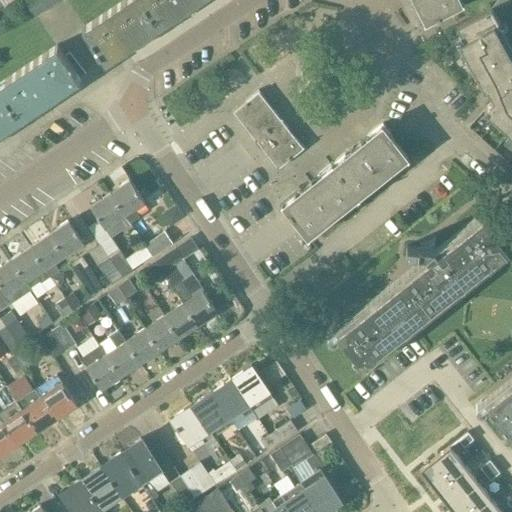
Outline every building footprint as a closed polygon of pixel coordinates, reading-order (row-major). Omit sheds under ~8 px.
[(23,0),(34,16),(45,9),(39,0),(23,0)] [(54,0),(39,0),(45,9),(56,2),(54,0)] [(106,62),(197,0),(123,0),(83,28),(106,62)] [(411,0),(424,24),(463,3),(461,0),(411,0)] [(484,109),(509,132),(511,135),(511,55),(495,24),(500,22),(497,16),(511,0),(497,0),(492,6),(456,25),(464,39),(459,42),(491,101),(484,109)] [(58,43),(0,81),(0,132),(81,78),(58,43)] [(233,112),(244,126),(271,105),(259,91),(233,112)] [(255,140),(282,119),(271,105),(244,126),(255,140)] [(255,140),(266,154),(293,132),(282,119),(255,140)] [(408,158),(381,123),(280,203),(307,238),(408,158)] [(304,147),(293,132),(266,154),(278,168),(304,147)] [(143,201),(129,179),(110,192),(124,213),(130,222),(139,217),(133,208),(143,201)] [(90,205),(104,227),(124,213),(110,192),(90,205)] [(70,221),(69,220),(49,233),(64,254),(91,295),(102,287),(82,254),(98,243),(80,214),(70,221)] [(428,260),(337,333),(363,366),(413,326),(509,251),(508,250),(485,219),(483,217),(437,253),(434,249),(434,248),(435,237),(434,237),(433,245),(420,243),(419,247),(407,245),(406,254),(425,256),(428,260)] [(144,244),(152,256),(173,242),(165,230),(144,244)] [(64,254),(49,233),(30,246),(44,267),(51,277),(60,271),(53,261),(64,254)] [(44,267),(30,246),(11,259),(25,280),(31,289),(30,287),(39,281),(40,282),(50,276),(51,277),(44,267)] [(163,272),(183,301),(182,301),(196,324),(217,310),(202,288),(183,259),(184,258),(175,246),(155,259),(163,272)] [(127,259),(119,247),(108,255),(122,276),(133,268),(132,268),(141,262),(135,253),(127,259)] [(97,262),(111,283),(122,276),(108,255),(97,262)] [(0,308),(0,309),(31,289),(25,280),(11,259),(0,265),(0,308)] [(163,272),(155,259),(147,265),(155,278),(163,272)] [(136,290),(128,278),(117,285),(125,298),(136,290)] [(109,291),(116,303),(125,298),(117,285),(109,291)] [(74,291),(65,297),(72,309),(82,303),(74,291)] [(65,297),(55,303),(63,315),(72,309),(65,297)] [(182,301),(163,314),(177,337),(196,324),(182,301)] [(12,311),(0,319),(4,325),(5,326),(5,325),(19,345),(30,337),(12,311)] [(177,337),(163,314),(143,327),(158,349),(177,337)] [(76,342),(62,321),(51,329),(64,350),(76,342)] [(5,325),(5,326),(4,325),(0,327),(0,339),(6,350),(8,353),(19,345),(5,325)] [(143,327),(125,339),(124,340),(139,362),(158,349),(143,327)] [(54,357),(55,357),(64,350),(51,329),(40,337),(54,357)] [(109,337),(99,343),(105,352),(105,353),(120,375),(139,362),(124,340),(125,339),(118,329),(108,336),(109,337)] [(99,344),(80,357),(85,365),(85,366),(100,388),(120,375),(105,353),(99,344)] [(22,348),(15,354),(24,367),(32,362),(22,348)] [(7,359),(16,372),(24,367),(15,354),(7,359)] [(251,364),(231,377),(248,403),(252,409),(263,402),(273,396),(268,389),(251,364)] [(61,381),(56,374),(37,386),(56,416),(76,403),(61,381)] [(212,390),(229,415),(240,408),(244,415),(252,409),(248,403),(231,377),(212,390)] [(511,382),(484,404),(511,438),(511,436),(511,382)] [(37,386),(17,399),(37,429),(56,416),(37,386)] [(212,390),(191,403),(208,429),(213,435),(225,428),(233,422),(229,415),(212,390)] [(17,399),(0,409),(0,417),(17,442),(37,429),(17,399)] [(305,399),(291,406),(296,416),(310,409),(305,399)] [(191,403),(171,416),(188,442),(192,448),(204,441),(213,435),(208,429),(191,403)] [(0,453),(17,442),(0,417),(0,453)] [(272,433),(278,442),(297,429),(290,419),(271,432),(272,433)] [(467,431),(458,439),(464,446),(474,439),(467,431)] [(278,442),(272,433),(271,432),(260,439),(267,449),(278,442)] [(280,446),(287,455),(287,457),(307,443),(300,433),(280,446)] [(130,447),(122,453),(141,481),(140,482),(152,499),(153,498),(158,495),(147,478),(147,477),(162,468),(162,467),(141,436),(128,444),(130,447)] [(450,445),(420,469),(433,486),(464,462),(450,445)] [(291,464),(287,457),(287,455),(280,446),(269,453),(281,471),(291,464)] [(102,467),(121,495),(141,481),(122,453),(120,450),(108,458),(111,461),(103,466),(102,467)] [(236,470),(246,463),(240,453),(229,459),(236,470)] [(490,459),(480,467),(485,473),(495,466),(490,459)] [(200,460),(180,474),(194,496),(215,482),(200,460)] [(464,462),(433,486),(447,503),(477,479),(464,462)] [(91,474),(82,480),(101,508),(121,495),(102,467),(103,466),(100,463),(88,471),(91,474)] [(495,466),(485,473),(490,480),(500,472),(496,468),(495,466)] [(256,477),(249,467),(239,473),(245,484),(256,477)] [(300,481),(300,482),(304,488),(319,511),(324,511),(341,501),(324,475),(320,468),(311,474),(300,481)] [(229,480),(236,490),(245,484),(239,473),(229,480)] [(169,481),(184,504),(194,496),(180,474),(169,481)] [(61,493),(73,511),(94,511),(95,511),(94,511),(103,511),(101,508),(82,480),(79,477),(68,484),(70,488),(61,493)] [(477,479),(447,503),(453,511),(470,511),(490,496),(477,479)] [(292,487),(280,494),(280,495),(284,501),(291,511),(319,511),(304,488),(300,482),(292,487)] [(227,511),(233,508),(218,486),(207,493),(219,511),(227,511)] [(219,511),(207,493),(197,500),(204,511),(219,511)] [(291,511),(284,501),(280,494),(272,500),(276,506),(267,511),(291,511)] [(502,511),(490,496),(470,511),(502,511)] [(204,511),(197,500),(186,508),(188,511),(204,511)] [(27,511),(45,511),(40,503),(27,511)]
